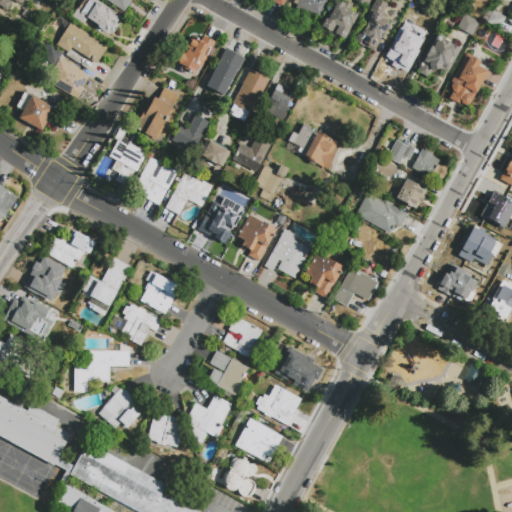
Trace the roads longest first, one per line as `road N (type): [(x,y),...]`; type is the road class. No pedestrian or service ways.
road 1 (residential): [(0,144),(365,357)]
road 2 (residential): [(209,0),(477,148)]
road 3 (residential): [(511,81),(396,301)]
road 4 (residential): [(181,0),(56,181)]
road 5 (residential): [(396,301),(329,421)]
